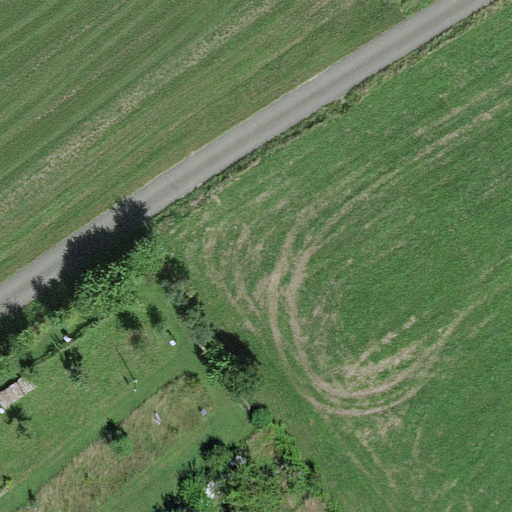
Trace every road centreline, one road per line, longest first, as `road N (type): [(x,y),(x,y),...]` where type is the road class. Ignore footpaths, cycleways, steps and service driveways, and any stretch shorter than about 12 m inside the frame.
road 1 (track): [(114,227),(476,0)]
road 2 (residential): [(0,307),(114,227)]
